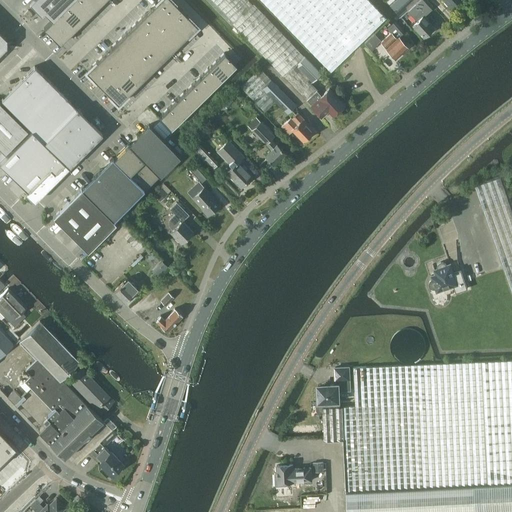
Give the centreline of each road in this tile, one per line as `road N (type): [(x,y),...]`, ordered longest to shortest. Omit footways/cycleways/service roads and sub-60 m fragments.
road 1 (tertiary): [(221,511),(281,385),(353,274),(430,182),(511,111)]
road 2 (secondary): [(186,357),(225,268),(251,231),(380,112),(511,7)]
road 3 (secondary): [(136,509),(62,469),(0,405)]
road 4 (unclassified): [(120,122),(0,4)]
road 5 (secondary): [(136,509),(186,357)]
road 6 (residential): [(177,354),(76,264)]
